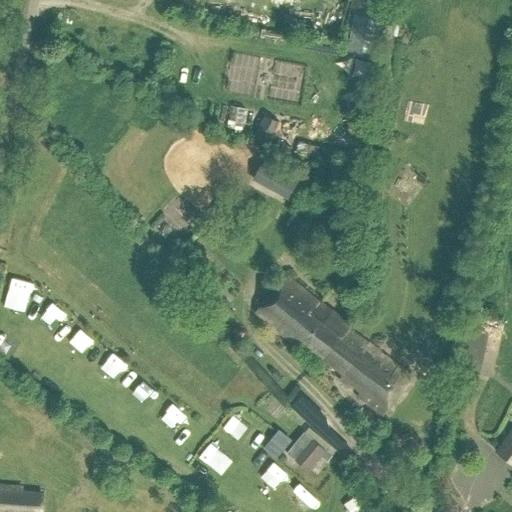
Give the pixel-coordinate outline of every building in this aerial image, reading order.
[(230,105),(226,125),(240,128),(244,107),(230,105)] [(301,176),(267,158),(257,178),(291,195),(301,176)] [(357,175),(364,192),(381,186),(374,169),(357,175)] [(324,361),(352,327),(286,275),(257,312),(298,345),(300,342),(324,361)] [(220,326),(234,311),(203,279),(188,294),(220,326)] [(352,327),(324,361),(344,377),(341,381),(351,388),(354,385),(362,392),(359,396),(382,415),(413,376),(352,327)] [(466,329),(459,369),(480,373),(488,333),(466,329)] [(304,399),(293,409),(307,423),(313,429),(324,418),(304,399)] [(511,464),(511,428),(495,451),(511,464)] [(281,432),(267,449),(276,456),(290,439),(281,432)] [(309,471),(326,450),(304,433),(287,454),(309,471)] [(0,511),(44,511),(46,491),(23,490),(23,485),(0,483),(0,511)]
